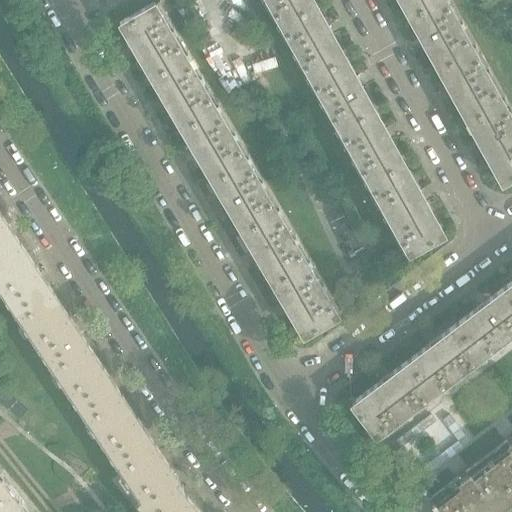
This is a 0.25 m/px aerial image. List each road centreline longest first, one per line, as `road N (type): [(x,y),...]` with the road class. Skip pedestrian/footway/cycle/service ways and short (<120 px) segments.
road 1 (residential): [(287,392),(63,4)]
road 2 (residential): [(251,511),(0,153)]
road 3 (residential): [(356,0),(490,242)]
road 4 (residential): [(287,392),(490,242)]
road 5 (residential): [(382,511),(287,392)]
